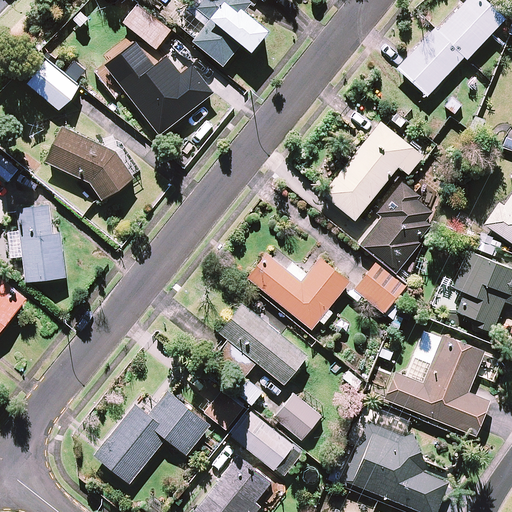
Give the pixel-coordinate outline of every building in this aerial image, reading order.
[(194,0),(193,2),(201,9),(195,17),(204,25),(192,39),(223,64),(242,41),(250,48),(268,26),(235,0),(194,0)] [(503,18),(483,0),(464,0),(439,27),(436,24),(398,65),(427,93),(464,54),(466,56),(503,18)] [(170,30),(136,3),(122,21),(156,47),(170,30)] [(179,72),(165,54),(139,73),(132,64),(116,77),(159,132),(212,90),(191,63),(179,72)] [(79,84),(46,58),(27,82),(60,108),(79,84)] [(362,219),(394,180),(404,169),(408,172),(422,154),(380,120),(322,190),(354,216),(356,214),(362,219)] [(141,171),(121,140),(117,143),(112,135),(99,143),(62,124),(46,157),(89,180),(103,198),(132,176),(141,171)] [(18,167),(0,153),(0,173),(8,180),(18,167)] [(511,174),(511,176),(511,191),(503,204),(498,201),(484,223),(511,241),(511,174)] [(426,217),(433,209),(424,201),(400,181),(390,194),(396,199),(361,241),(396,270),(434,224),(426,217)] [(51,231),(49,204),(19,206),(7,207),(10,255),(23,254),(25,277),(60,275),(58,231),(51,231)] [(511,266),(470,248),(454,285),(464,289),(453,315),(490,331),(504,299),(511,301),(511,266)] [(318,319),(323,322),(332,311),(326,307),(348,280),(320,257),(301,280),(267,252),(248,276),(311,328),(318,319)] [(393,318),(398,305),(401,296),(397,293),(405,283),(376,260),(354,288),(383,311),(393,318)] [(0,279),(0,328),(25,297),(2,278),(0,279)] [(307,352),(242,301),(219,329),(229,338),(221,349),(248,370),(256,359),(283,381),(307,352)] [(425,327),(410,362),(405,375),(396,371),(385,397),(475,433),(488,399),(467,390),(474,373),(492,381),(501,358),(425,327)] [(241,403),(222,388),(204,411),(224,426),(241,403)] [(180,399),(167,389),(148,412),(136,402),(95,453),(129,481),(166,436),(186,452),(210,423),(180,399)] [(320,414),(293,392),(274,416),(301,438),(320,414)] [(302,451),(248,408),(229,432),(283,474),(302,451)] [(434,511),(448,479),(430,472),(416,439),(367,419),(343,478),(427,511),(434,511)] [(271,478),(238,453),(193,511),(253,511),(260,503),(255,499),(271,478)]
